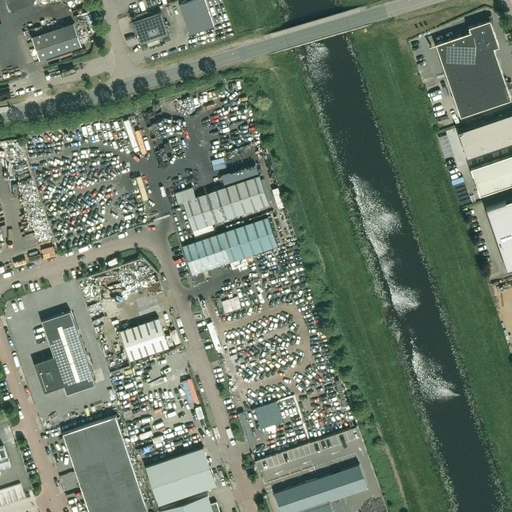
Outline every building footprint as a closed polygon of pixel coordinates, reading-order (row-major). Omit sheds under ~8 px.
[(214,26),(205,0),(194,0),(180,5),(190,34),(206,29),(214,26)] [(147,10),(136,14),(137,19),(149,15),(147,10)] [(168,34),(161,11),(132,21),(140,44),(168,34)] [(493,29),(490,19),(480,22),(469,26),(470,31),(468,32),(460,34),(458,35),(451,38),(448,38),(441,41),(439,42),(436,43),(437,46),(446,74),(497,57),(494,47),(499,45),(493,29)] [(73,23),(33,37),(40,59),(81,45),(73,23)] [(511,98),(497,57),(446,74),(460,116),(511,98)] [(511,111),(458,130),(467,157),(511,141),(511,111)] [(511,153),(509,155),(470,168),(479,194),(511,183),(511,153)] [(269,203),(259,175),(195,196),(192,187),(175,193),(178,202),(183,200),(193,229),(269,203)] [(511,198),(486,207),(507,270),(511,268),(511,198)] [(246,256),(277,245),(268,216),(221,232),(183,245),(192,274),(196,283),(206,279),(203,270),(230,261),(246,256)] [(194,234),(181,238),(183,244),(195,240),(194,234)] [(104,273),(78,280),(83,295),(112,287),(110,282),(107,283),(104,273)] [(35,363),(45,390),(64,384),(67,393),(95,383),(70,310),(42,320),(54,356),(35,363)] [(159,317),(120,330),(130,359),(168,346),(159,317)] [(199,405),(194,407),(198,419),(204,417),(199,405)] [(89,511),(139,511),(148,509),(116,414),(63,432),(89,511)] [(195,439),(207,435),(204,428),(193,432),(195,439)] [(216,484),(203,446),(146,466),(159,504),(216,484)] [(8,459),(0,461),(0,473),(0,471),(0,468),(10,465),(8,459)] [(293,511),(330,500),(368,487),(359,463),(321,476),(274,492),(280,511),(293,511)] [(22,483),(0,490),(0,504),(26,496),(22,483)] [(220,511),(217,501),(211,503),(208,493),(160,509),(161,511),(220,511)] [(333,511),(330,500),(293,511),(333,511)]
